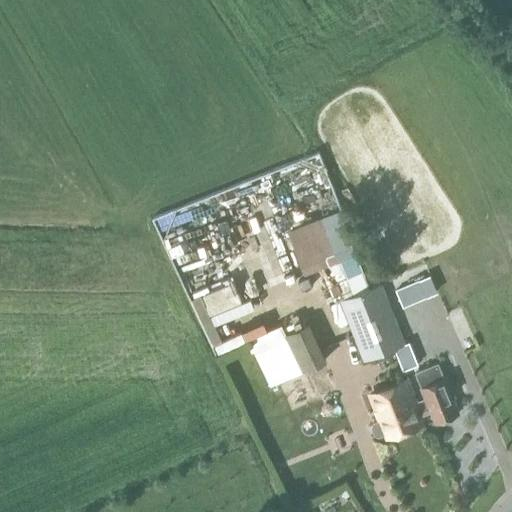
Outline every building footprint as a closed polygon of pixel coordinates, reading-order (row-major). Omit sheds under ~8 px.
[(341,208),(323,215),(340,259),(358,252),(341,208)] [(323,215),(289,229),(299,256),(305,272),(340,259),(323,215)] [(287,279),(296,275),(285,250),(276,254),(287,279)] [(342,287),(356,284),(354,273),(339,276),(342,287)] [(427,298),(424,280),(393,286),(396,304),(427,298)] [(381,284),(342,299),(365,359),(404,344),(381,284)] [(238,300),(190,316),(194,328),(242,312),(238,300)] [(310,321),(287,332),(282,322),(246,340),(251,352),(256,350),(272,385),(303,370),(303,371),(328,359),(310,321)] [(210,353),(235,342),(231,333),(206,344),(210,353)] [(323,363),(307,372),(320,398),(336,389),(323,363)] [(429,403),(418,408),(421,415),(432,411),(437,422),(442,420),(443,422),(455,417),(454,415),(459,413),(439,363),(417,372),(429,403)] [(423,421),(421,415),(418,408),(407,379),(371,393),(381,420),(375,422),(373,426),(376,433),(379,434),(386,431),(388,435),(423,421)]
